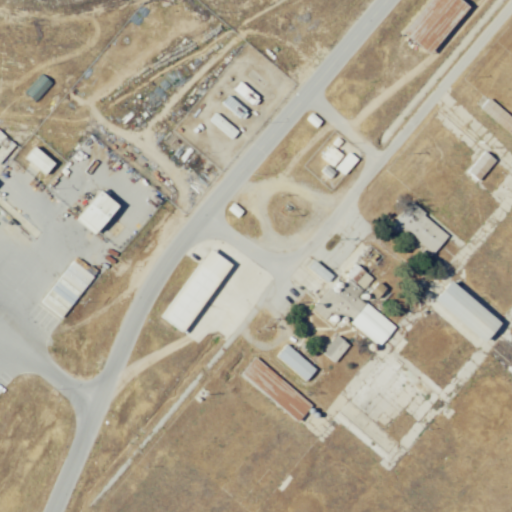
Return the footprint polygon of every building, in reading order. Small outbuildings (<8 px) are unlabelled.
[(425,55),(466,7),(457,0),(426,0),(399,33),(425,55)] [(222,104),(231,111),(235,104),(227,97),(222,104)] [(479,108),(511,137),(511,120),(487,99),(479,108)] [(237,134),(215,113),(208,120),(230,141),(237,134)] [(0,157),(10,157),(10,141),(0,141),(0,157)] [(31,145),(52,163),(40,176),(20,158),(31,145)] [(330,166),(340,158),(331,146),(320,155),(330,166)] [(495,162),(483,152),(464,173),(476,183),(495,162)] [(334,168),(342,175),(356,161),(348,154),(334,168)] [(95,190),(114,206),(89,234),(70,218),(95,190)] [(447,236),(409,202),(389,224),(427,259),(447,236)] [(159,318),(181,332),(227,263),(205,248),(159,318)] [(369,278),(353,265),(344,276),(361,289),(369,278)] [(482,341),(499,318),(478,303),(477,303),(462,292),(466,287),(459,282),(456,287),(446,280),(430,302),(482,341)] [(377,301),(385,290),(375,283),(367,293),(377,301)] [(349,320),(377,345),(393,328),(364,303),(349,320)] [(314,371),(284,344),(274,355),(303,382),(314,371)] [(295,423),(310,404),(252,357),(237,375),(295,423)]
